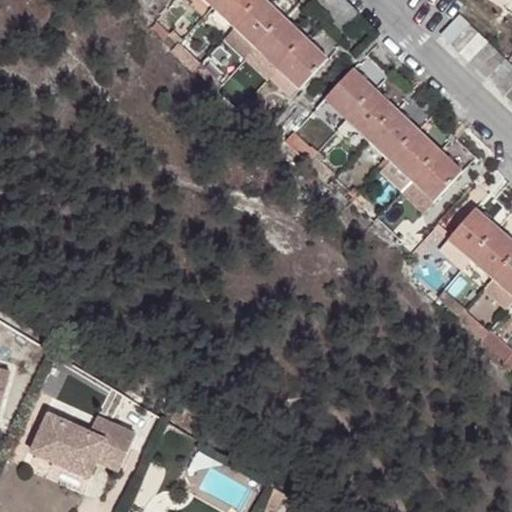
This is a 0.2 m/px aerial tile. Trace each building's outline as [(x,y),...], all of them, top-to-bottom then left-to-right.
[(195,0),(211,14),(224,0),(195,0)] [(224,0),(211,14),(234,35),(264,4),(259,0),(224,0)] [(301,0),(311,9),(321,18),(333,28),(341,36),(358,18),(349,10),(339,0),(338,0),(301,0)] [(264,4),(234,35),(256,55),(285,24),(264,4)] [(442,33),(511,100),(511,64),(508,60),(459,16),(442,33)] [(307,45),(285,24),(256,55),(278,76),(307,45)] [(234,35),(223,46),(245,66),(247,65),(256,55),(234,35)] [(278,76),(299,94),(327,64),(307,45),(278,76)] [(247,65),(269,85),(278,76),(256,55),(247,65)] [(325,106),(347,127),(374,98),(352,77),(325,106)] [(374,98),(347,127),(369,147),(396,118),(374,98)] [(325,106),(315,116),(338,137),(347,127),(325,106)] [(396,118),(369,147),(390,166),(417,137),(396,118)] [(390,166),(412,187),(440,158),(417,137),(390,166)] [(440,158),(412,187),(434,207),(461,178),(440,158)] [(390,166),(379,177),(402,198),(412,187),(390,166)] [(469,268),(497,235),(473,215),(446,248),(469,268)] [(469,268),(492,288),(511,265),(511,248),(497,235),(469,268)] [(446,248),(437,258),(461,278),(469,268),(446,248)] [(511,265),(492,288),(511,304),(511,265)] [(511,304),(492,288),(482,300),(505,319),(511,310),(511,304)] [(466,319),(444,299),(437,306),(460,326),(466,319)] [(511,358),(489,338),(483,345),(506,365),(511,358)] [(0,411),(11,372),(0,369),(0,411)] [(100,450),(124,460),(136,431),(96,414),(88,432),(48,414),(30,453),(87,479),(95,461),(100,450)] [(119,471),(124,460),(100,450),(95,461),(119,471)] [(275,511),(285,494),(272,487),(259,511),(275,511)]
